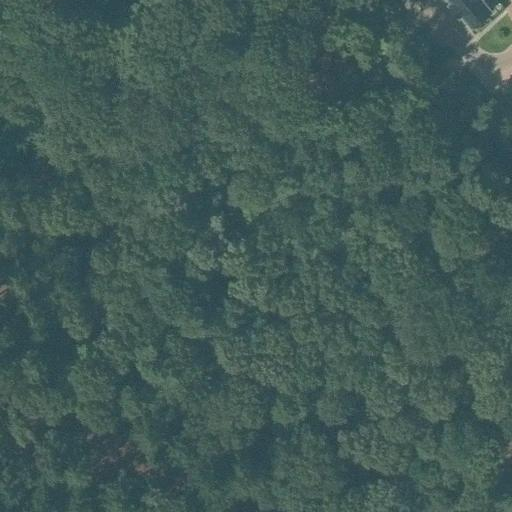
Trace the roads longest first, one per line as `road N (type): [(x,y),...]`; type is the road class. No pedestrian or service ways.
road 1 (track): [(440,511),(398,406),(64,136)]
road 2 (track): [(64,136),(166,107),(464,50)]
